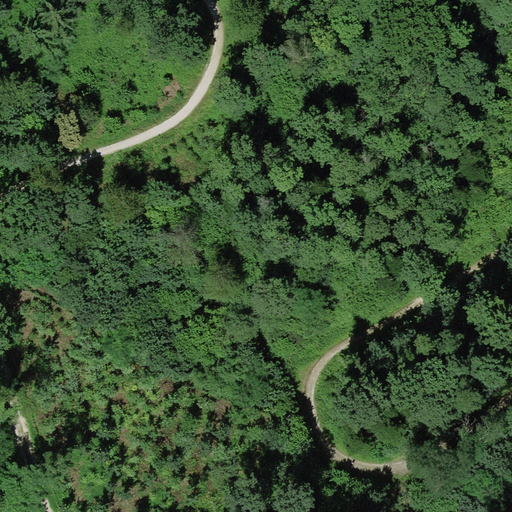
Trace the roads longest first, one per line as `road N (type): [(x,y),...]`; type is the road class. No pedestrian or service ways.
road 1 (track): [(511,238),(431,297),(324,356),(308,401),(321,440),(355,466),(403,466),(447,447),(511,395)]
road 2 (track): [(204,0),(222,26),(216,67),(178,122),(0,197)]
road 3 (track): [(0,373),(44,511)]
